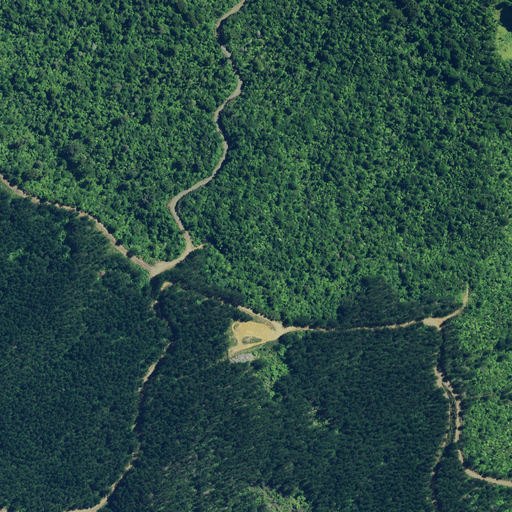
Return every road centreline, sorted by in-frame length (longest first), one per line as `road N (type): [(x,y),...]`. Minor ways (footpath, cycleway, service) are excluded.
road 1 (track): [(245,0),(220,21),(217,35),(237,81),(216,117),(225,159),(206,184),(173,201),(187,250),(157,269),(149,286),(171,332),(168,350),(147,374),(132,454),(104,502),(84,511)]
road 2 (track): [(436,364),(442,336),(430,321),(284,329),(167,281),(157,292),(158,313)]
road 3 (track): [(0,177),(84,214),(157,269)]
